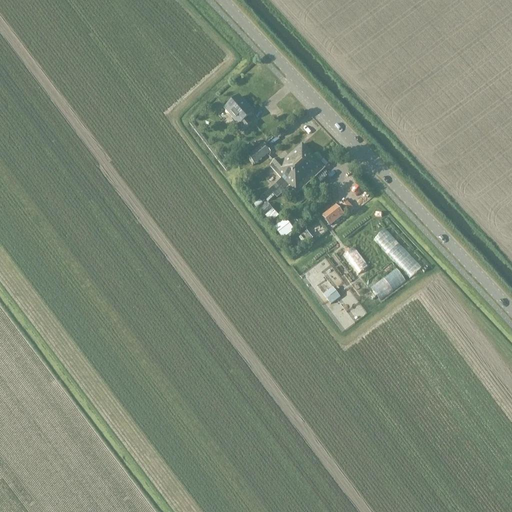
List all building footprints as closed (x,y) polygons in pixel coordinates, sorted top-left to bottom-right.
[(238,124),(235,126),(241,132),(252,123),(248,118),(252,114),(237,97),(224,109),(238,124)] [(273,171),(280,179),(275,184),(282,191),(288,187),(296,195),(324,169),(301,143),(281,163),(278,159),(269,167),(273,171)] [(270,152),(263,144),(247,157),(254,165),(270,152)] [(243,145),(238,148),(241,153),(246,150),(243,145)] [(357,193),(366,187),(363,183),(354,189),(357,193)] [(335,205),(321,216),(329,227),(343,216),(335,205)] [(285,220),(274,229),(282,240),(293,231),(285,220)] [(307,231),(302,234),(308,242),(313,238),(307,231)] [(332,287),(322,294),(330,304),(339,297),(332,287)] [(344,327),(355,319),(341,298),(329,305),(344,327)]
